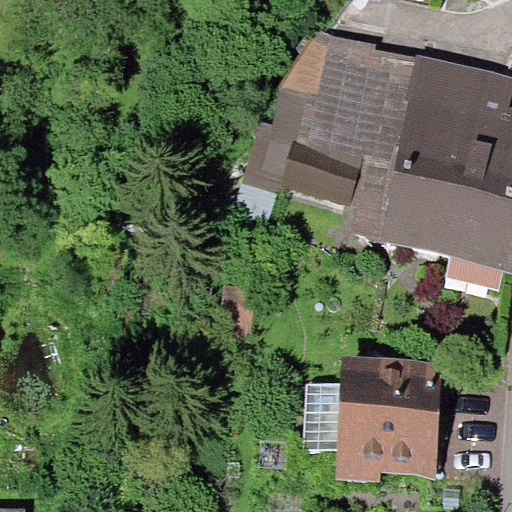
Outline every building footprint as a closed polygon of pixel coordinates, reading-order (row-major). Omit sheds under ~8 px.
[(407,99),(416,57),(376,49),(378,44),(320,31),(279,86),(272,124),(260,121),(241,183),(281,191),(282,186),(346,204),(338,233),(379,240),(411,100),(407,99)] [(511,98),(511,74),(417,54),(416,57),(407,99),(411,100),(379,240),(511,269),(511,107),(510,107),(511,98)] [(255,286),(223,284),(220,339),(251,341),(255,286)] [(444,362),(342,356),(339,384),(337,450),(334,479),(380,482),(381,472),(437,475),(444,362)] [(337,450),(339,384),(306,383),(303,449),(337,450)]
